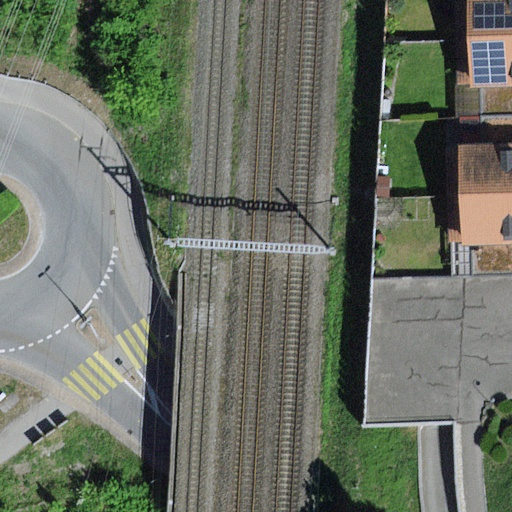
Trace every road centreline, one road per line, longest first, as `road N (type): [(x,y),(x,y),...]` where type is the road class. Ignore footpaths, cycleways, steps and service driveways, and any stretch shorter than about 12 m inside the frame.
road 1 (tertiary): [(164,417),(78,230)]
road 2 (tertiary): [(0,317),(164,417)]
road 3 (tertiary): [(78,230),(61,172),(39,151),(0,137)]
road 4 (tertiary): [(0,313),(54,285),(78,230)]
